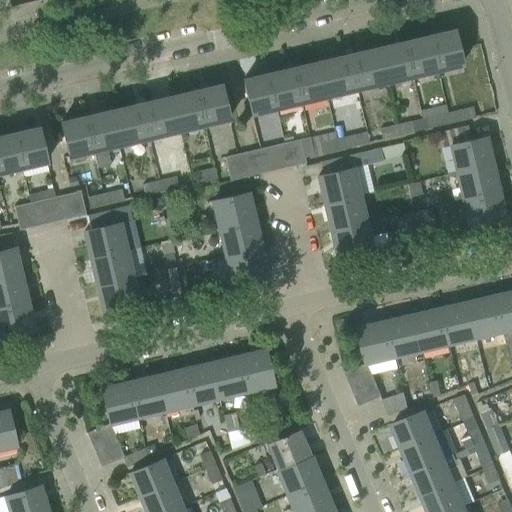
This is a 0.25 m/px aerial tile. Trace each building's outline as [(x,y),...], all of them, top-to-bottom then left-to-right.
[(250,114),(412,75),(461,64),(454,30),(428,36),(429,41),(379,53),(355,58),(354,53),(342,56),(343,61),(320,67),(269,79),(268,74),(242,80),(250,114)] [(228,119),(225,104),(220,85),(195,91),(196,96),(147,107),(146,102),(134,105),(135,110),(86,121),(85,117),(60,122),(68,156),(93,150),(97,167),(110,164),(105,147),(228,119)] [(472,108),(447,113),(449,124),(474,118),(472,108)] [(449,124),(447,113),(426,118),(429,128),(449,124)] [(415,132),(413,121),(397,125),(399,135),(415,132)] [(399,135),(397,125),(379,129),(382,139),(399,135)] [(0,171),(46,161),(38,127),(13,133),(14,138),(0,141),(0,171)] [(333,151),(329,134),(309,139),(313,156),(333,151)] [(355,146),(353,135),(337,139),(339,149),(355,146)] [(485,137),(450,145),(456,173),(491,165),(485,137)] [(313,156),(309,139),(289,143),(295,165),(305,163),(304,158),(313,156)] [(295,165),(289,143),(278,145),(283,168),(295,165)] [(283,168),(278,145),(267,148),(272,171),(283,168)] [(359,196),(352,168),(383,160),(382,159),(405,154),(403,145),(321,164),(323,175),(317,176),(324,204),(359,196)] [(272,171),(267,148),(254,151),(259,174),(272,171)] [(259,174),(254,151),(242,154),(247,176),(259,174)] [(247,176),(242,154),(224,158),(229,181),(247,176)] [(498,192),(491,165),(456,173),(462,200),(498,192)] [(197,171),(200,181),(216,178),(213,168),(197,171)] [(175,177),(158,181),(160,191),(177,187),(175,177)] [(160,191),(158,181),(141,184),(144,195),(160,191)] [(419,196),(416,182),(407,184),(410,198),(419,196)] [(120,189),(103,193),(105,204),(122,200),(120,189)] [(85,215),(80,195),(80,192),(56,197),(61,220),(85,215)] [(504,220),(498,192),(462,200),(469,228),(504,220)] [(105,204),(103,193),(87,197),(89,207),(105,204)] [(247,193),(228,197),(212,201),(219,229),(254,220),(247,193)] [(365,223),(359,196),(324,204),(330,231),(365,223)] [(61,220),(56,197),(44,200),(50,223),(61,220)] [(50,223),(44,200),(33,203),(38,225),(50,223)] [(38,225),(33,203),(13,207),(19,230),(38,225)] [(125,251),(119,223),(131,220),(128,205),(85,215),(88,230),(84,231),(90,259),(125,251)] [(424,238),(419,219),(417,211),(402,215),(408,242),(424,238)] [(260,248),(254,220),(219,229),(225,256),(260,248)] [(371,251),(367,231),(365,223),(330,231),(336,259),(371,251)] [(189,253),(185,237),(173,240),(177,255),(189,253)] [(0,279),(20,275),(18,266),(16,259),(13,247),(0,250),(0,279)] [(267,275),(260,248),(225,256),(231,284),(267,275)] [(131,278),(125,251),(90,259),(96,286),(131,278)] [(0,308),(26,302),(20,275),(0,279),(0,308)] [(138,306),(133,286),(131,278),(96,286),(103,314),(138,306)] [(511,291),(495,296),(503,331),(505,344),(507,344),(511,342),(511,291)] [(503,331),(495,296),(467,302),(476,337),(503,331)] [(0,337),(33,330),(26,302),(0,308),(0,337)] [(476,337),(467,302),(440,309),(448,343),(476,337)] [(448,343),(440,309),(413,315),(421,350),(448,343)] [(421,350),(413,315),(386,321),(394,356),(421,350)] [(394,356),(386,321),(358,328),(366,363),(367,363),(394,356)] [(265,350),(237,356),(245,391),(273,384),(265,350)] [(245,391),(237,356),(210,363),(218,398),(245,391)] [(218,398),(210,363),(182,369),(191,404),(218,398)] [(372,374),(367,363),(366,363),(344,372),(349,383),(372,374)] [(191,404),(182,369),(155,375),(164,410),(191,404)] [(376,385),(373,376),(372,374),(349,383),(353,395),(376,385)] [(164,410),(155,375),(128,382),(136,417),(164,410)] [(473,396),(491,389),(485,376),(468,384),(473,396)] [(136,417),(128,382),(100,388),(108,423),(109,423),(136,417)] [(381,396),(379,392),(378,388),(376,385),(353,395),(358,406),(381,396)] [(403,392),(382,399),(388,415),(409,407),(403,392)] [(474,418),(468,403),(457,408),(463,422),(474,418)] [(498,424),(495,417),(492,409),(480,414),(486,428),(498,424)] [(8,410),(0,411),(0,448),(16,445),(8,410)] [(423,411),(410,416),(391,424),(401,448),(433,435),(423,411)] [(469,434),(460,438),(465,449),(473,446),(483,441),(479,431),(474,418),(463,422),(469,434)] [(114,434),(109,423),(108,423),(86,433),(91,444),(114,434)] [(239,429),(226,432),(230,449),(242,444),(239,429)] [(309,456),(298,429),(265,443),(276,470),(309,456)] [(118,445),(114,434),(91,444),(96,455),(118,445)] [(443,458),(433,435),(401,448),(411,471),(443,458)] [(205,441),(186,448),(190,458),(209,450),(205,441)] [(123,457),(118,445),(96,455),(100,466),(123,457)] [(151,445),(143,447),(147,457),(157,454),(157,453),(154,446),(151,445)] [(493,465),(488,451),(477,455),(483,469),(493,465)] [(509,487),(511,485),(511,458),(509,451),(497,456),(509,487)] [(199,456),(205,469),(215,465),(209,452),(199,456)] [(452,482),(447,469),(457,465),(453,454),(443,458),(411,471),(421,495),(452,482)] [(320,481),(309,456),(276,470),(287,495),(320,481)] [(161,459),(147,465),(129,472),(139,496),(171,483),(161,459)] [(259,462),(252,466),(256,477),(264,474),(259,462)] [(0,486),(21,482),(17,463),(0,466),(0,486)] [(220,479),(215,465),(205,469),(211,483),(220,479)] [(499,479),(493,465),(483,469),(489,483),(499,479)] [(249,480),(245,481),(232,486),(242,511),(248,511),(260,507),(249,480)] [(319,511),(331,507),(320,481),(287,495),(293,511),(319,511)] [(447,511),(462,506),(452,482),(421,495),(428,511),(447,511)] [(168,511),(181,507),(172,486),(171,483),(139,496),(145,511),(168,511)] [(47,511),(39,485),(4,495),(9,511),(47,511)] [(497,502),(501,511),(511,511),(511,509),(507,498),(497,502)] [(234,511),(229,499),(219,503),(222,511),(234,511)]
